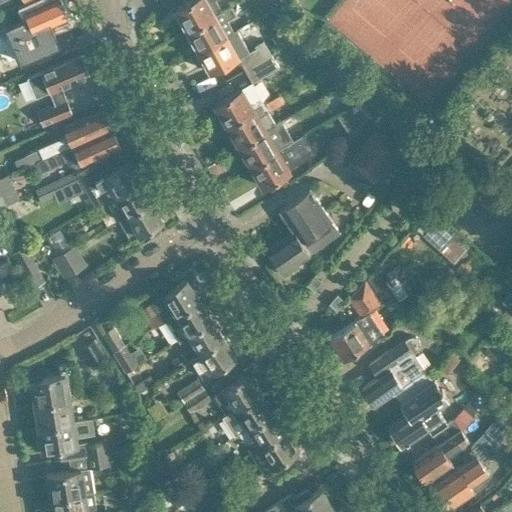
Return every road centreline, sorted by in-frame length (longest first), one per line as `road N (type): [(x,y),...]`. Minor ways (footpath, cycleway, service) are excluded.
road 1 (residential): [(413,511),(221,229)]
road 2 (residential): [(0,360),(221,229)]
road 3 (residential): [(221,229),(150,108),(112,0)]
road 4 (residential): [(14,511),(0,374)]
